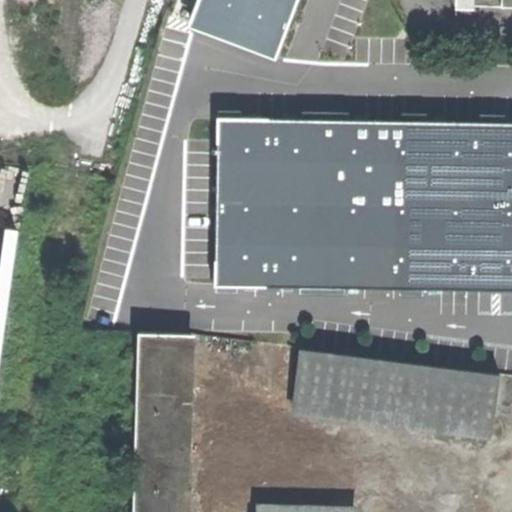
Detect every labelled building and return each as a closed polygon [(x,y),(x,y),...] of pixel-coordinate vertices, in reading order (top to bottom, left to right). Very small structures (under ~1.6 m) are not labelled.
[(205,0),(195,26),(278,58),(300,0),(205,0)] [(511,124),(224,119),(221,282),(511,286),(511,124)] [(0,363),(19,366),(30,276),(22,275),(21,288),(7,286),(0,342),(0,363)] [(181,511),(186,336),(137,336),(131,511),(181,511)] [(294,402),(493,426),(499,373),(300,351),(294,402)] [(495,427),(493,426),(294,402),(292,416),(493,441),(495,427)]
